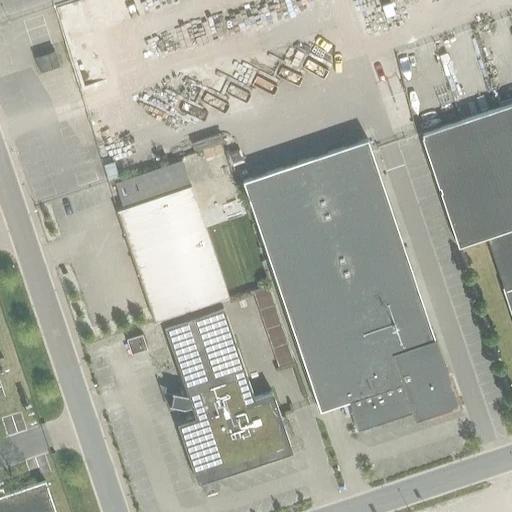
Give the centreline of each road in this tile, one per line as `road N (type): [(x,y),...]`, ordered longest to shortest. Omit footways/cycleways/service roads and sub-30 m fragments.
road 1 (unclassified): [(115,511),(0,167)]
road 2 (unclassified): [(350,511),(511,458)]
